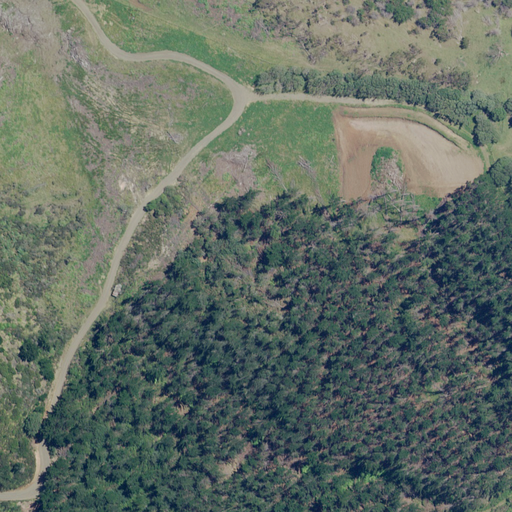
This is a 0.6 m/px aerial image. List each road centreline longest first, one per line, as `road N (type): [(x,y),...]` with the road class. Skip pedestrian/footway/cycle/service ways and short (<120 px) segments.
road 1 (track): [(245,96),(155,190),(129,233),(44,415),(46,489),(0,494)]
road 2 (track): [(511,269),(461,208),(439,128),(389,108),(324,97),(245,96)]
road 3 (track): [(245,96),(210,64),(162,47),(88,0)]
